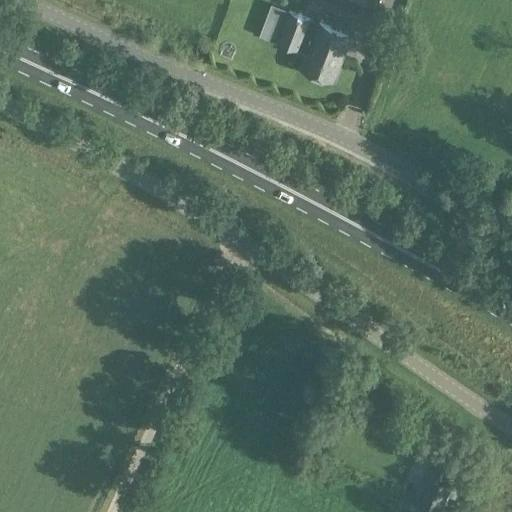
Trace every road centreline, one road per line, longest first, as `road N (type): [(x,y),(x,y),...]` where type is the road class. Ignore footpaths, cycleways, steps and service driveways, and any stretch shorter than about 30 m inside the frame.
road 1 (unclassified): [(511,432),(235,247),(0,109)]
road 2 (primary): [(511,321),(240,167),(0,58)]
road 3 (unclassified): [(511,237),(364,149),(11,0)]
road 4 (track): [(235,247),(112,511)]
